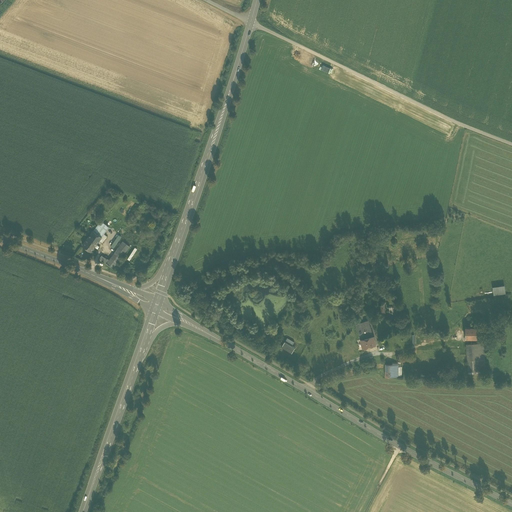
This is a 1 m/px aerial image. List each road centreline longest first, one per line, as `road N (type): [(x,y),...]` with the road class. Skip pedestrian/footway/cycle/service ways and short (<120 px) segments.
road 1 (secondary): [(511,503),(187,322)]
road 2 (track): [(511,144),(250,21)]
road 3 (primary): [(250,21),(174,249)]
road 4 (primary): [(140,353),(82,511)]
road 5 (tertiary): [(112,283),(0,239)]
